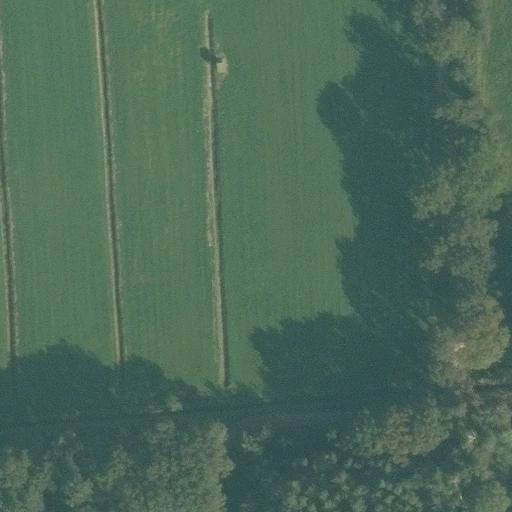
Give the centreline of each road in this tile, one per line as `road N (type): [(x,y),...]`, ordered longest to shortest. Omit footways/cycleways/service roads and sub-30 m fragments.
road 1 (track): [(511,385),(230,416),(0,429)]
road 2 (track): [(430,0),(443,391)]
